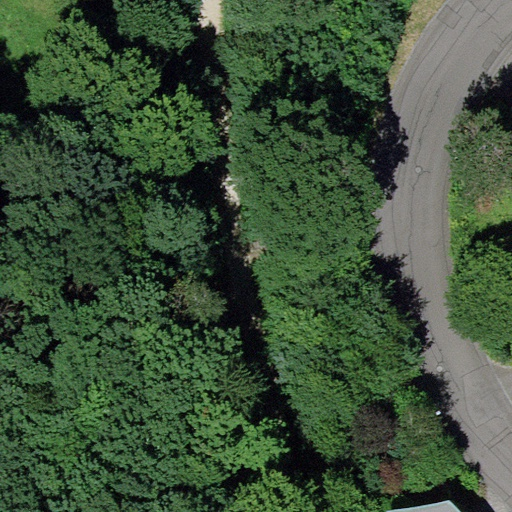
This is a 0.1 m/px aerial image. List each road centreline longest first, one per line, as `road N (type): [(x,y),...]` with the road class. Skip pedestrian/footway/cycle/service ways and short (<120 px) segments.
road 1 (track): [(285,511),(208,0)]
road 2 (residential): [(511,444),(473,406),(404,248),(431,116),(502,0)]
road 3 (track): [(243,264),(151,269),(80,299),(0,377)]
